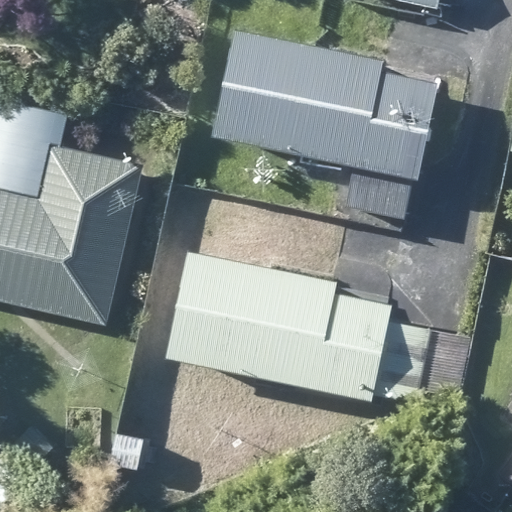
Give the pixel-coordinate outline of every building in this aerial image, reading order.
[(426,78),(387,70),(368,66),(370,56),(221,25),(200,131),(292,151),(290,160),(293,160),(326,166),(328,159),(345,162),(336,203),(394,215),(402,174),(407,175),(409,163),(425,85),(426,78)] [(0,153),(7,154),(18,147),(21,135),(14,125),(1,123),(0,123),(0,153)] [(134,163),(48,142),(41,142),(28,195),(0,188),(0,298),(17,303),(98,320),(134,163)] [(288,198),(246,190),(238,232),(280,240),(288,198)] [(205,201),(187,198),(186,211),(202,214),(205,201)] [(384,300),(332,289),(324,287),(325,277),(176,248),(155,352),(359,393),(360,387),(406,397),(410,378),(447,386),(452,359),(418,351),(422,328),(380,320),(384,300)] [(511,367),(497,388),(511,398),(511,455),(498,476),(511,484),(511,367)] [(22,423),(4,441),(25,463),(43,444),(22,423)] [(0,492),(13,480),(0,466),(0,492)]
